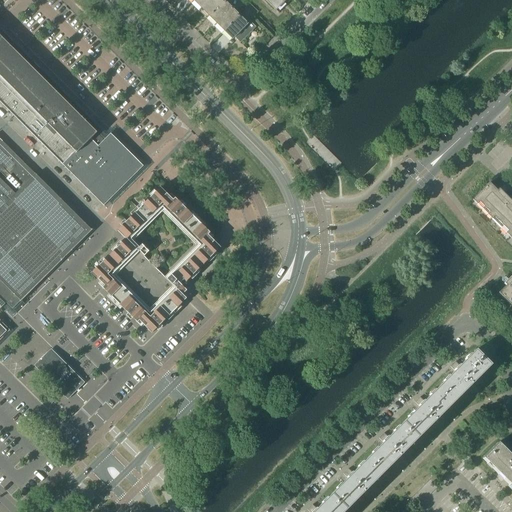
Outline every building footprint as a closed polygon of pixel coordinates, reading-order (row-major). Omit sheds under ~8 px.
[(194,0),(194,1),(201,8),(209,0),(194,0)] [(209,0),(201,8),(209,16),(224,1),(222,0),(209,0)] [(282,2),(280,0),(264,0),(275,10),(282,2)] [(209,16),(217,24),(232,9),(224,1),(209,16)] [(217,24),(224,32),(239,17),(232,9),(217,24)] [(224,32),(231,38),(232,39),(234,37),(240,43),(252,31),(246,25),(247,24),(239,17),(224,32)] [(0,102),(13,116),(103,206),(143,166),(110,134),(105,139),(16,50),(0,34),(0,102)] [(0,288),(4,285),(14,295),(23,286),(29,293),(91,230),(90,230),(37,177),(0,139),(0,288)] [(479,203),(484,208),(504,187),(503,187),(502,187),(497,191),(489,183),(472,200),(476,205),(479,203)] [(487,215),(491,219),(508,202),(500,194),(504,190),(505,189),(505,188),(504,187),(484,208),(489,213),(487,215)] [(102,288),(103,289),(110,296),(120,306),(128,315),(136,323),(137,323),(141,327),(143,325),(147,329),(151,333),(179,305),(183,301),(186,299),(182,295),(186,291),(179,284),(183,280),(185,282),(220,248),(207,235),(209,233),(174,198),(172,200),(160,188),(125,223),(117,231),(125,239),(119,245),(118,247),(116,248),(108,257),(91,273),(100,282),(98,284),(102,288)] [(494,218),(502,226),(511,216),(511,206),(508,202),(491,219),(492,220),(494,218)] [(505,233),(509,238),(511,235),(511,216),(502,226),(507,231),(505,233)] [(511,279),(509,282),(504,278),(503,278),(502,278),(501,278),(501,279),(501,280),(501,281),(506,285),(498,294),(511,307),(511,279)] [(4,285),(0,288),(0,301),(2,303),(4,305),(5,303),(12,309),(19,302),(20,302),(29,293),(23,286),(14,295),(4,285)] [(34,365),(67,400),(84,384),(50,349),(34,365)] [(475,350),(439,386),(454,401),(469,386),(472,383),(490,366),(475,350)] [(439,386),(403,422),(418,437),(454,401),(439,386)] [(403,422),(368,457),(383,473),(418,437),(403,422)] [(503,479),(511,488),(511,457),(497,443),(482,458),(498,474),(495,476),(500,482),(503,479)] [(383,473),(368,457),(358,467),(352,473),(348,469),(343,474),(347,478),(340,485),(332,493),(347,509),(362,494),(365,491),(383,473)] [(343,511),(347,509),(332,493),(322,503),(316,509),(312,505),(307,510),(309,511),(343,511)]
